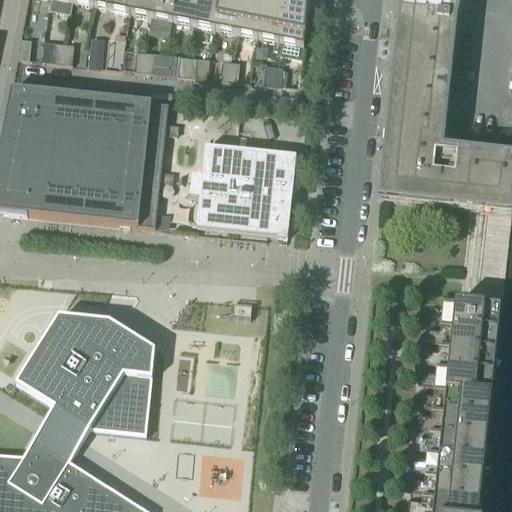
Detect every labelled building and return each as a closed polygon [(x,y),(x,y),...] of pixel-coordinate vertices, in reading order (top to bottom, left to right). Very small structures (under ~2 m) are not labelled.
[(51,0),(51,5),(72,9),(73,0),(51,0)] [(73,0),(72,9),(93,13),(95,0),(73,0)] [(95,0),(93,13),(130,20),(133,0),(95,0)] [(133,0),(130,20),(151,24),(155,0),(133,0)] [(155,0),(151,24),(172,28),(177,0),(155,0)] [(177,0),(172,28),(193,32),(199,0),(177,0)] [(199,0),(193,32),(215,36),(221,0),(199,0)] [(221,0),(215,36),(236,40),(243,2),(231,0),(221,0)] [(236,40),(257,44),(264,6),(243,2),(236,40)] [(72,9),(51,5),(49,15),(70,19),(72,9)] [(257,44),(278,48),(285,10),(264,6),(257,44)] [(285,10),(278,48),(303,53),(308,15),(285,10)] [(441,111),(450,33),(451,23),(401,17),(381,205),(471,214),(511,219),(511,207),(511,168),(436,160),(437,148),(441,111)] [(90,59),(102,60),(104,34),(92,32),(90,59)] [(17,65),(29,67),(29,65),(32,47),(20,45),(17,65)] [(41,68),(54,69),(54,68),(56,49),(44,48),(42,67),(41,68)] [(54,69),(63,70),(65,50),(56,49),(54,68),(54,69)] [(65,50),(63,70),(72,71),(72,70),(74,51),(65,50)] [(134,78),(143,79),(145,59),(136,58),(134,77),(134,78)] [(88,73),(100,74),(102,60),(90,59),(88,73)] [(145,59),(143,79),(152,80),(152,79),(152,78),(154,60),(145,59)] [(177,82),(186,83),(188,63),(179,63),(177,81),(177,82)] [(188,63),(186,83),(195,84),(195,83),(197,64),(188,63)] [(220,87),(229,88),(231,68),(222,67),(220,86),(220,87)] [(231,68),(229,88),(238,89),(238,88),(240,69),(231,68)] [(262,92),(272,93),(274,73),(265,72),(263,90),(262,92)] [(274,73),(272,93),(281,94),(281,92),(280,92),(283,74),(274,73)] [(129,232),(154,235),(155,234),(159,189),(169,190),(170,179),(161,178),(164,142),(177,144),(179,131),(166,130),(168,113),(168,112),(167,112),(144,109),(142,109),(132,108),(130,108),(76,102),(55,100),(49,99),(11,95),(0,150),(0,218),(7,219),(7,220),(27,222),(27,221),(129,232)] [(196,234),(227,237),(267,241),(287,243),(292,197),(292,193),(295,163),(236,157),(205,153),(202,183),(192,182),(190,203),(200,204),(196,234)] [(455,308),(453,330),(485,333),(498,335),(501,313),(487,311),(461,308),(455,308)] [(231,310),(230,324),(250,325),(251,312),(231,310)] [(0,462),(0,511),(136,511),(127,506),(119,508),(115,505),(110,502),(109,495),(69,470),(89,438),(146,444),(146,443),(155,357),(139,347),(131,342),(109,328),(58,323),(18,389),(15,393),(53,416),(48,424),(22,465),(0,462)] [(453,330),(451,351),(482,355),(496,356),(498,335),(485,333),(453,330)] [(451,351),(448,373),(480,376),(494,378),(496,356),(482,355),(451,351)] [(448,373),(446,394),(461,396),(478,398),(491,399),(494,378),(480,376),(448,373)] [(446,394),(444,416),(459,418),(489,421),(491,399),(478,398),(461,396),(446,394)] [(444,416),(441,437),(457,439),(487,442),(489,421),(459,418),(444,416)] [(441,437),(439,459),(455,461),(484,464),(487,442),(457,439),(441,437)] [(439,459),(437,480),(453,482),(482,485),(484,464),(455,461),(439,459)] [(437,480),(434,502),(450,503),(480,507),(482,485),(453,482),(437,480)] [(434,502),(433,511),(479,511),(480,507),(450,503),(434,502)]
